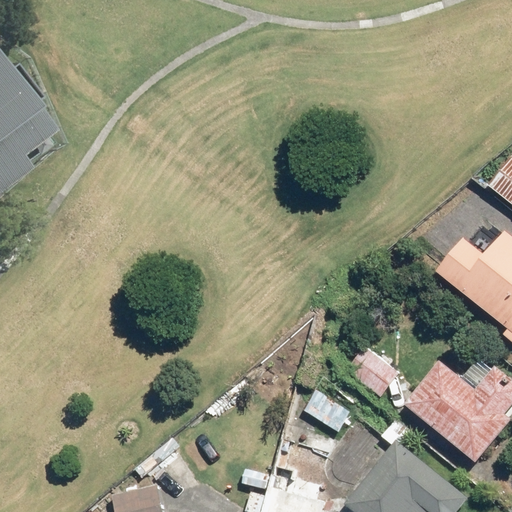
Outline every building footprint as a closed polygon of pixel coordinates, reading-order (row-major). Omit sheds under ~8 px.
[(0,175),(60,130),(0,53),(0,175)] [(511,165),(493,188),(511,203),(511,165)] [(511,244),(508,241),(489,265),(466,247),(442,278),(511,333),(511,244)] [(368,355),(352,374),(380,398),(396,379),(368,355)] [(511,388),(497,375),(473,401),(442,374),(413,406),(469,456),(498,424),(496,422),(511,405),(511,388)] [(331,463),(278,450),(263,511),(344,511),(320,506),(331,463)] [(446,511),(456,500),(398,458),(361,510),(364,511),(446,511)] [(118,496),(121,511),(161,511),(157,489),(118,496)]
